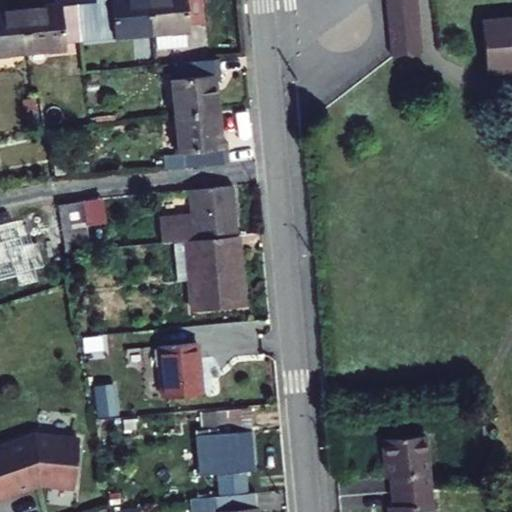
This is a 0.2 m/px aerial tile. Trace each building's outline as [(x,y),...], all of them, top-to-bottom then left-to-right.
[(97,0),(98,1),(80,2),(80,12),(83,44),(154,38),(150,0),(97,0)] [(150,0),(154,38),(187,35),(193,35),(193,27),(205,26),(202,0),(150,0)] [(384,0),(388,47),(417,45),(413,0),(384,0)] [(511,61),(511,9),(479,11),(485,64),(511,61)] [(57,14),(58,20),(27,23),(31,66),(69,63),(68,56),(84,55),(83,44),(80,12),(57,14)] [(0,68),(31,66),(27,23),(0,25),(0,68)] [(188,51),(187,35),(154,38),(156,54),(188,51)] [(223,87),(221,64),(178,68),(179,84),(172,85),(175,121),(218,117),(216,88),(223,87)] [(229,149),(221,150),(218,117),(175,121),(178,158),(186,158),(187,172),(231,169),(229,149)] [(180,197),(183,222),(148,225),(151,249),(186,246),(229,242),(234,241),(229,192),(180,197)] [(86,232),(83,208),(57,211),(61,235),(80,233),(86,232)] [(64,259),(83,256),(80,233),(61,235),(64,259)] [(238,240),(234,241),(229,242),(235,294),(240,293),(243,293),(238,240)] [(240,293),(235,294),(229,242),(186,246),(192,315),(241,310),(240,293)] [(199,395),(195,346),(159,350),(163,398),(199,395)] [(252,469),(246,409),(200,413),(206,474),(252,469)] [(433,511),(426,424),(379,428),(383,468),(390,468),(393,500),(387,501),(387,511),(433,511)] [(34,495),(74,501),(80,454),(36,448),(0,459),(0,509),(27,500),(26,498),(34,495)] [(255,511),(253,493),(215,497),(216,511),(255,511)]
